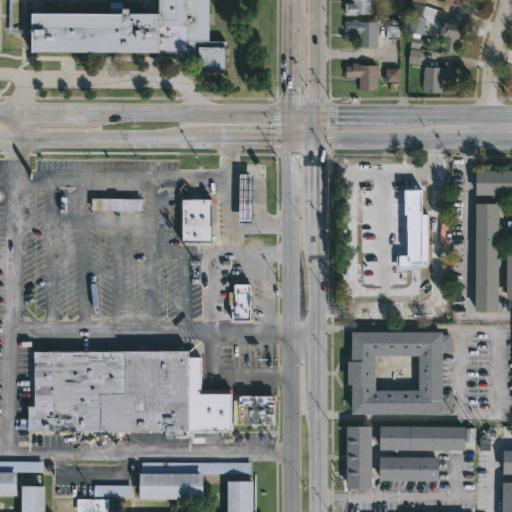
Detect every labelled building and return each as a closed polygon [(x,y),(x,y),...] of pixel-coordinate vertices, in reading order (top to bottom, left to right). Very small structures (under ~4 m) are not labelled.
[(11,0),(11,27),(29,27),(29,31),(6,31),(6,0),(11,0)] [(208,0),(208,40),(225,40),(225,46),(228,46),(228,70),(224,70),(224,72),(198,72),(198,55),(187,55),(187,51),(159,51),(159,52),(31,52),(31,13),(159,13),(159,0),(208,0)] [(371,0),(371,15),(345,15),(345,4),(354,4),(354,1),(351,1),(351,0),(371,0)] [(425,18),(421,17),(424,5),(412,3),(406,32),(421,35),(425,18)] [(358,20),(358,22),(361,22),(378,21),(378,48),(360,48),(360,34),(345,32),(345,21),(358,20)] [(465,28),(463,40),(461,39),(458,54),(441,51),(444,35),(442,35),(443,30),(445,30),(446,23),(466,27),(465,28)] [(397,37),(398,26),(385,26),(385,37),(397,37)] [(418,65),(421,51),(409,49),(407,63),(418,65)] [(377,66),(376,91),(359,91),(360,78),(347,77),(347,74),(344,74),(344,69),(346,69),(346,66),(352,66),(352,63),(357,63),(361,64),(360,66),(377,66)] [(450,66),(450,69),(458,69),(457,81),(442,80),(442,93),(423,93),(424,71),(425,71),(425,67),(450,66)] [(384,82),(398,82),(398,69),(385,68),(384,82)] [(511,193),(474,193),(474,169),(511,169),(511,193)] [(251,222),(237,222),(238,174),(252,174),(251,222)] [(111,210),(89,210),(89,198),(140,198),(140,211),(111,210)] [(210,205),(210,241),(181,240),(181,198),(210,198),(210,205)] [(496,310),(473,310),(474,201),(497,202),(496,310)] [(251,320),(233,320),(233,311),(235,311),(235,283),(252,284),(251,320)] [(440,333),(447,333),(447,351),(440,351),(440,393),(447,393),(447,411),(441,411),(441,413),(350,413),(350,384),(346,384),(346,360),(349,360),(349,331),(440,331),(440,333)] [(187,430),(175,430),(175,436),(165,436),(165,431),(26,431),(26,406),(33,406),(33,351),(187,351),(187,356),(187,430)] [(187,356),(198,356),(198,392),(230,392),(230,430),(187,430),(187,356)] [(272,424),(230,424),(230,400),(235,400),(235,394),(272,395),(272,424)] [(370,487),(345,488),(344,425),(370,425),(370,487)] [(463,426),(472,427),(472,442),(465,442),(465,450),(378,448),(378,425),(463,426)] [(511,473),(500,473),(501,450),(511,450),(511,473)] [(437,480),(377,480),(378,456),(437,457),(437,480)] [(0,494),(0,471),(13,472),(13,495),(0,494)] [(201,499),(136,498),(137,472),(201,473),(201,499)] [(250,511),(225,511),(225,481),(250,481),(250,511)] [(511,481),(511,511),(499,511),(500,481),(511,481)] [(127,496),(89,496),(89,484),(127,484),(127,496)] [(42,485),(41,511),(18,511),(18,485),(42,485)] [(73,511),(73,498),(103,498),(103,511),(73,511)]
